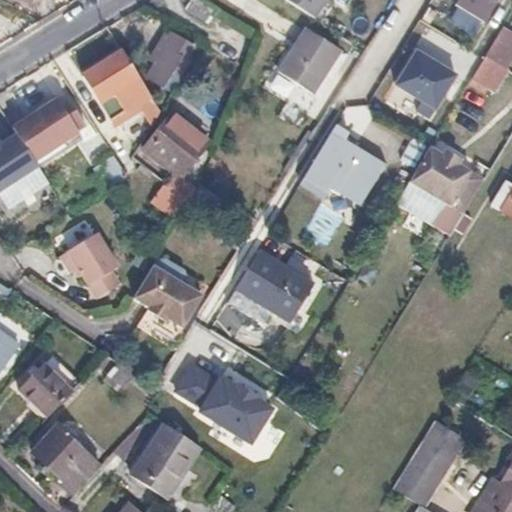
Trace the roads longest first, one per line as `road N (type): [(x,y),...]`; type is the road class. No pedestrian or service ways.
road 1 (unknown): [(404,0),(166,383)]
road 2 (unknown): [(0,240),(28,282),(99,327)]
road 3 (residential): [(107,0),(0,67)]
